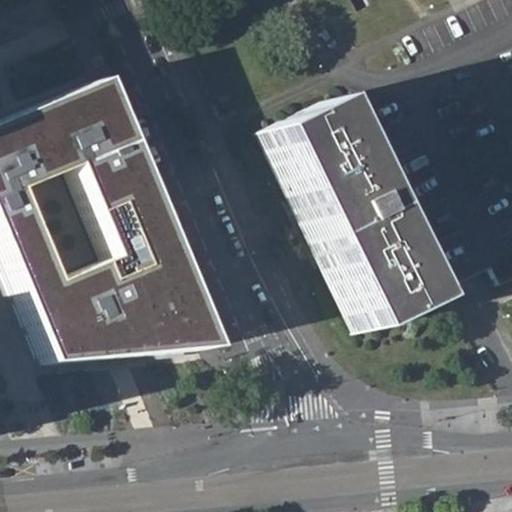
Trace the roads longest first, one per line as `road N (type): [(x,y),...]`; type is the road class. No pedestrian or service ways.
road 1 (residential): [(119,0),(264,345)]
road 2 (residential): [(264,0),(325,60),(356,80),(388,85),(511,32)]
road 3 (primary): [(232,511),(511,485)]
road 4 (primary): [(251,447),(186,466),(23,484)]
road 5 (primary): [(511,439),(327,440)]
